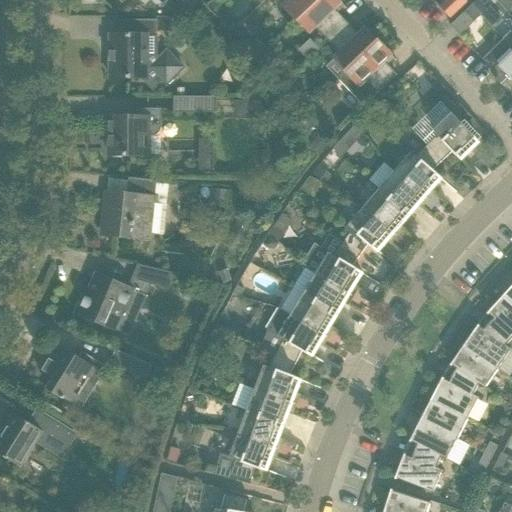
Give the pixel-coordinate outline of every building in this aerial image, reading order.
[(185,11),(186,10),(183,7),(190,0),(170,0),(167,3),(174,11),(185,11)] [(219,0),(214,0),(208,5),(218,15),(227,7),(219,0)] [(288,0),(290,1),(284,7),(296,20),(317,0),(288,0)] [(341,2),(338,0),(317,0),(296,20),(309,33),(315,27),(327,40),(347,22),(334,9),(341,2)] [(447,0),(440,8),(449,17),(466,1),(465,0),(447,0)] [(464,11),(474,22),(480,16),(471,5),(464,11)] [(156,36),(156,21),(124,21),(124,35),(110,35),(110,79),(147,79),(147,83),(152,89),(161,80),(166,85),(183,68),(166,51),(159,58),(156,56),(156,36)] [(359,35),(347,22),(327,40),(340,53),(334,59),(346,72),(378,42),(366,28),(359,35)] [(238,26),(232,32),(241,41),(247,35),(238,26)] [(511,28),(502,38),(511,48),(511,28)] [(511,48),(502,38),(481,58),(493,71),(491,74),(511,95),(511,48)] [(378,42),(346,72),(338,79),(364,106),(397,75),(384,61),(391,55),(378,42)] [(270,78),(262,86),(270,94),(278,87),(270,78)] [(276,93),(268,98),(275,108),(283,102),(276,93)] [(213,113),(214,97),(174,97),(173,113),(213,113)] [(382,99),(374,108),(379,113),(388,104),(382,99)] [(161,128),(161,109),(138,109),(138,117),(110,117),(109,156),(149,157),(149,136),(151,136),(156,135),(160,132),(161,128)] [(437,135),(427,145),(442,161),(452,152),(456,157),(457,156),(461,160),(479,143),(475,139),(476,138),(462,123),(461,123),(452,114),(433,131),(437,135)] [(346,135),(333,149),(342,156),(363,133),(357,123),(348,133),(346,135)] [(412,152),(395,171),(426,197),(442,179),(438,175),(438,174),(433,170),(442,161),(427,145),(416,156),(412,152)] [(395,171),(380,189),(410,215),(426,197),(395,171)] [(299,190),(314,198),(319,187),(323,189),(326,185),(310,176),(299,190)] [(103,236),(151,240),(151,233),(163,234),(166,205),(154,204),(157,181),(129,178),(127,194),(107,192),(103,236)] [(380,189),(364,207),(394,234),(410,215),(380,189)] [(394,234),(364,207),(348,226),(352,230),(343,243),(360,255),(368,245),(373,249),(374,249),(378,252),(394,234)] [(279,219),(269,233),(278,242),(289,226),(279,219)] [(328,253),(316,274),(350,294),(363,273),(358,270),(358,269),(353,266),(360,255),(343,243),(333,256),(328,253)] [(139,265),(135,280),(151,284),(168,288),(172,273),(139,265)] [(84,295),(77,313),(113,329),(121,310),(137,317),(151,284),(135,280),(131,289),(128,287),(97,274),(90,290),(92,291),(89,298),(84,295)] [(316,274),(303,294),(338,315),(350,294),(316,274)] [(241,297),(244,289),(237,285),(231,294),(241,297)] [(338,315),(303,294),(291,315),(325,336),(338,315)] [(511,302),(504,296),(494,307),(497,310),(491,316),(494,319),(486,331),(478,326),(478,327),(511,350),(511,302)] [(279,308),(266,329),(283,339),(276,353),(296,363),(302,351),(307,354),(308,354),(313,357),(325,336),(291,315),(279,308)] [(472,342),(468,348),(498,369),(511,350),(478,327),(469,339),(472,342)] [(58,345),(42,371),(56,380),(50,390),(47,388),(47,389),(63,400),(64,398),(73,404),(86,383),(94,388),(108,367),(84,353),(80,358),(58,345)] [(498,369),(468,348),(464,354),(460,352),(452,364),(485,387),(498,369)] [(152,365),(115,350),(109,364),(146,380),(152,365)] [(296,363),(276,353),(269,368),(264,366),(255,389),(293,403),(301,380),(296,378),(296,377),(290,375),(296,363)] [(439,387),(432,400),(468,418),(479,397),(473,395),(479,384),(484,388),(485,387),(452,364),(451,365),(457,369),(450,383),(446,381),(442,389),(439,387)] [(255,389),(247,411),(284,426),(293,403),(255,389)] [(468,418),(432,400),(425,413),(429,415),(425,422),(457,439),(468,418)] [(247,411),(238,434),(276,448),(284,426),(247,411)] [(0,437),(0,454),(20,467),(36,440),(61,456),(75,434),(39,412),(32,425),(15,414),(0,437)] [(418,427),(411,441),(417,445),(418,444),(441,456),(441,457),(446,460),(457,439),(425,422),(421,429),(418,427)] [(276,448),(238,434),(229,457),(235,459),(230,475),(252,481),(255,468),(261,470),(261,469),(267,471),(276,448)] [(484,453),(492,457),(498,446),(490,442),(484,453)] [(441,456),(418,444),(417,445),(412,458),(408,457),(405,465),(401,464),(396,478),(433,493),(442,470),(437,468),(441,457),(441,456)] [(170,448),(167,461),(177,463),(180,450),(170,448)] [(492,470),(500,474),(509,456),(501,452),(492,470)] [(492,457),(484,453),(478,464),(486,468),(492,457)] [(426,511),(430,503),(391,491),(387,506),(390,507),(388,511),(426,511)] [(214,511),(243,511),(247,499),(225,494),(221,510),(215,509),(214,511)] [(155,501),(152,511),(171,511),(173,505),(155,501)]
